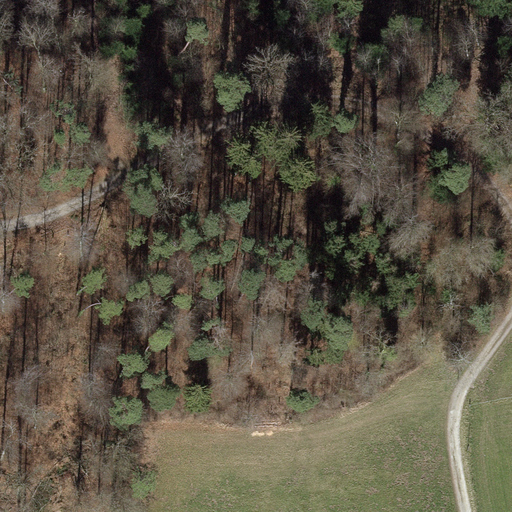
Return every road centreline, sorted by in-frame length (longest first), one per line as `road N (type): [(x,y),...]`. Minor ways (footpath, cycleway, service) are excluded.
road 1 (track): [(511,213),(473,166),(431,133),(375,108),(315,99),(232,115),(78,205),(0,227)]
road 2 (track): [(469,511),(458,404),(511,312)]
